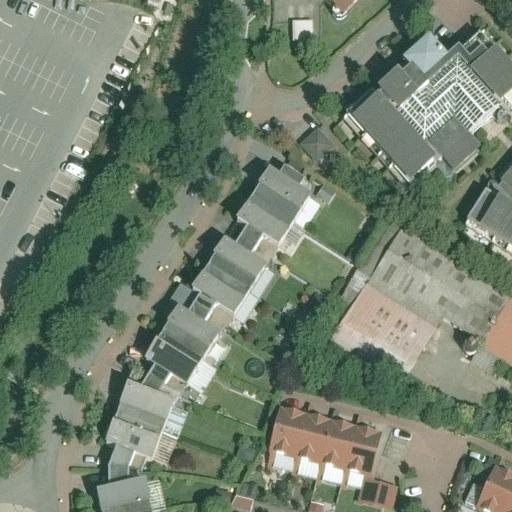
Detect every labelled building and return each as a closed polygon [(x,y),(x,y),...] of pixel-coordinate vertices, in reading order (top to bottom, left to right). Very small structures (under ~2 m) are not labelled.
[(319,0),(337,20),(359,0),(319,0)] [(292,25),(292,45),(311,45),(312,26),(292,25)] [(376,106),(349,131),(408,195),(434,171),(446,184),(477,155),(468,145),(500,116),(511,129),(511,128),(511,62),(484,33),(448,67),(426,43),(399,68),(402,72),(371,100),(376,106)] [(483,201),(465,228),(511,256),(511,173),(498,188),(483,201)] [(152,374),(139,395),(131,391),(105,449),(114,453),(106,475),(108,496),(94,499),(96,511),(149,511),(144,488),(127,492),(126,475),(131,461),(148,468),(174,410),(156,402),(166,382),(186,394),(219,341),(204,332),(214,316),(230,326),(263,272),(251,264),(261,249),(276,258),(310,205),(298,197),(303,189),(283,176),(277,185),(265,177),(231,231),(241,238),(232,253),(221,245),(186,300),(197,306),(187,322),(175,314),(142,367),(152,374)] [(380,226),(360,263),(377,271),(396,235),(380,226)] [(442,327),(511,369),(511,303),(400,236),(326,357),(397,400),(442,327)] [(278,417),(268,457),(371,481),(381,441),(278,417)] [(511,511),(511,478),(496,472),(478,511),(511,511)] [(230,511),(234,511),(250,511),(252,504),(234,499),(230,511)]
